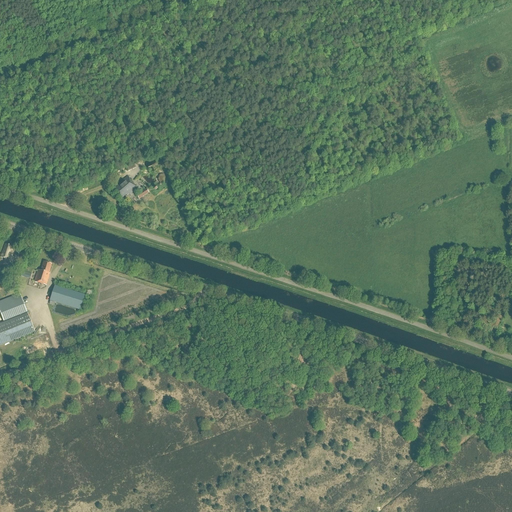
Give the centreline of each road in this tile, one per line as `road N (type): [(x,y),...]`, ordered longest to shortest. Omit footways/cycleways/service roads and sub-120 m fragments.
road 1 (tertiary): [(511,394),(0,222)]
road 2 (unclassified): [(511,358),(0,187)]
road 3 (track): [(0,376),(187,306),(204,288)]
